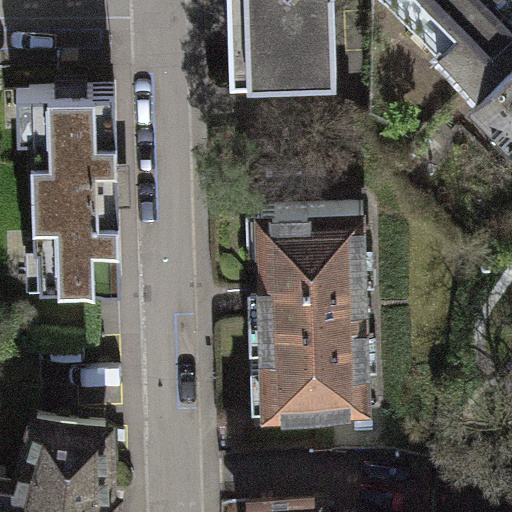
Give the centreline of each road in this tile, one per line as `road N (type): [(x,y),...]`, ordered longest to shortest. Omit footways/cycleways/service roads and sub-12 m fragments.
road 1 (residential): [(179,511),(158,7)]
road 2 (residential): [(158,7),(0,11)]
